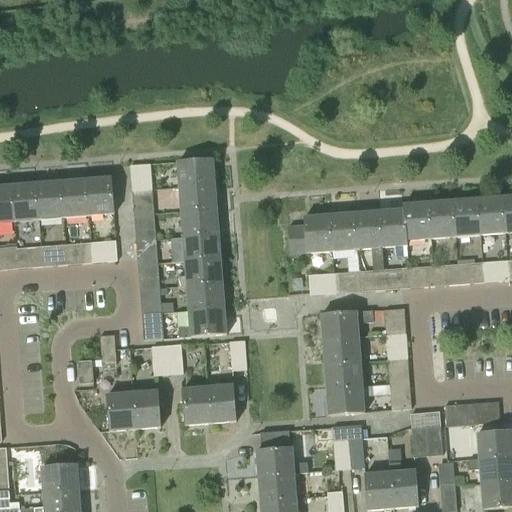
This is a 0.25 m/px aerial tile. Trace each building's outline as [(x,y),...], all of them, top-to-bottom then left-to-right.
[(178,165),(180,191),(215,188),(213,163),(178,165)] [(130,169),(132,195),(152,193),(150,167),(130,169)] [(111,179),(86,182),(89,218),(114,216),(111,179)] [(86,182),(61,184),(64,220),(89,218),(86,182)] [(61,184),(36,186),(39,222),(64,220),(61,184)] [(36,186),(11,188),(15,224),(39,222),(36,186)] [(11,188),(0,188),(0,225),(15,224),(11,188)] [(180,191),(182,216),(217,213),(215,188),(180,191)] [(132,195),(134,220),(154,218),(152,193),(132,195)] [(511,199),(503,200),(506,236),(511,235),(511,199)] [(503,200),(478,202),(481,238),(506,236),(503,200)] [(478,202),(453,204),(456,240),(481,238),(478,202)] [(453,204),(429,206),(431,242),(456,240),(453,204)] [(429,206),(404,208),(407,249),(408,248),(408,244),(431,242),(429,206)] [(404,213),(379,215),(382,250),(407,249),(404,208),(403,208),(404,213)] [(182,216),(184,241),(219,238),(217,213),(182,216)] [(373,273),(359,274),(360,295),(385,293),(384,273),(382,250),(379,215),(355,216),(357,252),(372,251),(373,273)] [(333,254),(357,252),(355,216),(330,218),(333,254)] [(134,220),(136,244),(156,243),(154,218),(134,220)] [(291,257),(333,254),(330,218),(304,220),(304,229),(288,230),(291,257)] [(184,241),(186,265),(221,263),(219,238),(184,241)] [(136,244),(138,269),(158,267),(156,243),(136,244)] [(116,244),(91,246),(93,266),(117,264),(116,244)] [(91,246),(81,247),(83,267),(93,266),(91,246)] [(66,248),(56,249),(58,269),(68,268),(66,248)] [(42,250),(32,250),(33,271),(43,270),(42,250)] [(17,252),(7,252),(9,273),(19,272),(17,252)] [(187,289),(187,290),(223,287),(221,263),(186,265),(187,279),(178,280),(178,290),(187,289)] [(483,265),(484,286),(509,284),(508,264),(483,265)] [(458,267),(460,287),(484,286),(483,265),(458,267)] [(138,269),(140,293),(160,292),(158,267),(138,269)] [(433,269),(435,289),(460,287),(458,267),(433,269)] [(408,271),(410,291),(435,289),(433,269),(408,271)] [(384,273),(385,293),(410,291),(408,271),(384,273)] [(359,274),(334,276),(336,297),(360,295),(359,274)] [(336,297),(334,276),(309,278),(310,299),(336,297)] [(187,290),(189,315),(225,312),(223,287),(187,290)] [(140,293),(142,319),(162,317),(160,292),(140,293)] [(225,312),(189,315),(191,340),(226,338),(225,312)] [(384,313),(386,340),(406,338),(404,312),(384,313)] [(321,319),(323,344),(359,341),(357,326),(373,325),(372,315),(357,316),(321,319)] [(162,317),(142,319),(144,343),(164,341),(162,317)] [(100,342),(101,363),(102,368),(117,366),(114,338),(99,339),(100,342)] [(386,340),(388,364),(408,362),(406,338),(386,340)] [(323,344),(325,369),(360,366),(359,341),(323,344)] [(230,345),(232,374),(247,373),(245,344),(230,345)] [(181,348),(166,349),(169,378),(183,377),(181,348)] [(169,378),(166,349),(152,350),(154,379),(169,378)] [(388,364),(390,389),(410,388),(408,362),(388,364)] [(92,364),(80,365),(78,365),(80,387),(94,386),(92,364)] [(325,369),(326,394),(362,391),(360,366),(325,369)] [(410,388),(390,389),(391,413),(411,412),(410,388)] [(233,390),(207,392),(210,428),(236,426),(233,390)] [(141,391),(133,392),(136,433),(161,431),(159,395),(141,396),(141,391)] [(362,391),(326,394),(328,419),(364,416),(362,391)] [(136,433),(133,392),(131,392),(132,397),(108,399),(111,435),(136,433)] [(210,428),(207,392),(181,394),(184,430),(210,428)] [(499,405),(486,406),(488,427),(500,426),(499,405)] [(476,406),(466,407),(467,428),(478,427),(476,406)] [(486,406),(476,406),(478,427),(488,427),(486,406)] [(466,407),(455,408),(457,429),(467,428),(466,407)] [(457,429),(455,408),(445,409),(446,430),(457,429)] [(411,432),(426,430),(440,429),(439,415),(410,417),(411,432)] [(333,445),(348,444),(362,443),(361,428),(332,430),(333,445)] [(443,458),(440,429),(426,430),(428,459),(443,458)] [(426,430),(411,432),(414,461),(428,459),(426,430)] [(511,433),(476,436),(478,461),(511,458),(511,433)] [(365,471),(362,443),(348,444),(350,472),(365,471)] [(348,444),(333,445),(336,474),(350,472),(348,444)] [(255,454),(257,478),(293,475),(291,451),(255,454)] [(511,458),(478,461),(480,486),(511,483),(511,458)] [(442,483),(458,483),(458,463),(442,463),(442,483)] [(0,494),(9,494),(7,465),(0,465),(0,494)] [(400,465),(388,466),(392,511),(417,509),(415,473),(401,474),(400,465)] [(374,511),(392,511),(388,466),(389,475),(364,477),(366,511),(374,511)] [(41,470),(43,495),(79,493),(77,467),(41,470)] [(257,478),(259,503),(295,500),(293,475),(257,478)] [(511,483),(480,486),(482,511),(511,509),(511,483)] [(456,511),(455,486),(440,487),(441,511),(456,511)] [(33,511),(80,511),(79,493),(43,495),(44,510),(34,511),(33,511)] [(327,496),(328,511),(343,511),(342,495),(327,496)] [(296,511),(295,500),(259,503),(259,511),(296,511)]
